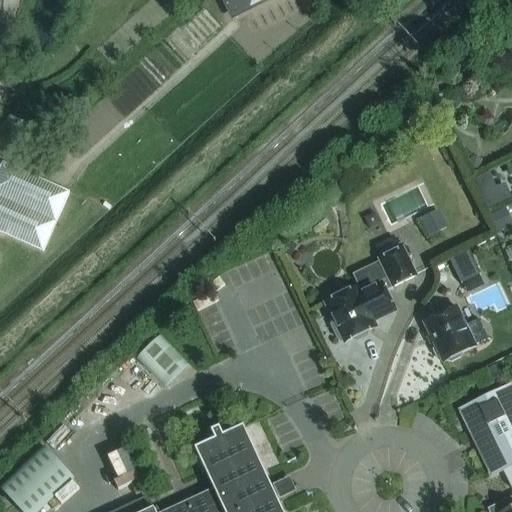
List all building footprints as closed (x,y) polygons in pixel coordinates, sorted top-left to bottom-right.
[(26,0),(0,0),(0,9),(27,5),(26,0)] [(470,156),(467,165),(477,169),(480,159),(470,156)] [(0,168),(0,234),(43,253),(69,194),(2,164),(0,168)] [(494,188),(481,195),(487,209),(501,202),(510,198),(503,184),(494,188)] [(439,214),(421,223),(428,237),(446,228),(439,214)] [(406,258),(402,249),(379,261),(388,281),(381,284),(381,283),(355,296),(352,291),(342,295),(324,304),(332,321),(331,326),(337,339),(342,341),(343,344),(351,340),(356,342),(366,337),(368,332),(366,326),(395,312),(384,291),(391,287),(392,288),(415,276),(406,258)] [(449,262),(460,284),(479,274),(469,252),(449,262)] [(441,315),(423,324),(429,337),(431,336),(434,343),(433,344),(434,347),(432,351),(436,358),(440,359),(442,363),(446,361),(450,363),(460,358),(462,354),(475,347),(488,339),(478,320),(465,326),(456,308),(441,315)] [(478,404),(460,413),(460,414),(462,413),(491,474),(490,474),(490,475),(502,470),(511,489),(511,488),(511,393),(510,390),(511,389),(510,388),(478,404)] [(271,489),(266,478),(243,427),(222,437),(218,428),(210,432),(214,440),(194,450),(213,490),(164,511),(282,511),(276,499),(287,494),(282,484),(271,489)] [(40,511),(47,511),(91,473),(68,449),(22,491),(40,511)] [(511,511),(511,497),(505,501),(487,510),(487,511),(511,511)]
